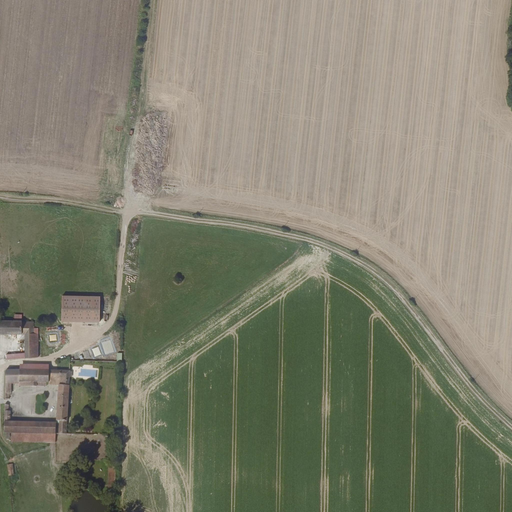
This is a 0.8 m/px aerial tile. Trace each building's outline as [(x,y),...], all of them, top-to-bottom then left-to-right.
[(99,322),(100,297),(62,296),(62,321),(99,322)] [(0,333),(26,333),(26,354),(6,355),(6,359),(37,357),(37,355),(38,322),(24,322),(24,320),(1,320),(0,319),(0,333)] [(92,349),(95,357),(104,353),(102,350),(100,351),(98,346),(92,349)] [(20,364),(20,369),(5,369),(5,398),(9,398),(9,393),(11,393),(11,382),(19,382),(19,386),(46,386),(46,382),(49,382),(49,384),(57,385),(56,422),(11,421),(11,410),(9,410),(9,404),(5,404),(4,421),(4,432),(12,433),(55,434),(67,434),(67,420),(70,370),(49,369),(49,364),(20,364)] [(12,433),(11,442),(55,443),(55,434),(12,433)]
